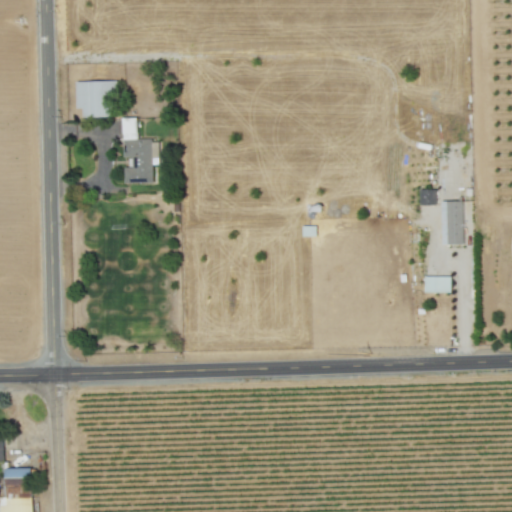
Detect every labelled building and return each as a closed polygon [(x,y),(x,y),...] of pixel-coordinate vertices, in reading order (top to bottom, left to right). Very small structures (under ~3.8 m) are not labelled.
[(116,117),(115,81),(76,82),(77,109),(83,108),(83,118),(116,117)] [(124,184),(153,183),(153,157),(160,157),(160,140),(138,140),(137,118),(123,118),(123,158),(129,158),(130,167),(124,167),(124,184)] [(419,190),(420,205),(436,205),(436,190),(419,190)] [(464,244),(463,201),(442,202),(443,245),(464,244)] [(425,293),(451,293),(451,277),(425,276),(425,293)] [(4,497),(0,497),(0,511),(32,511),(31,468),(3,468),(4,497)]
